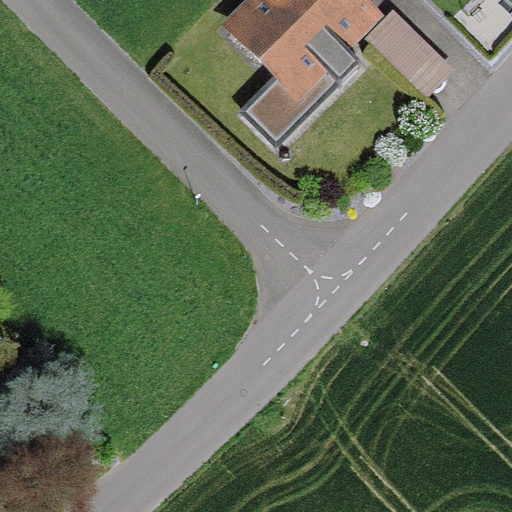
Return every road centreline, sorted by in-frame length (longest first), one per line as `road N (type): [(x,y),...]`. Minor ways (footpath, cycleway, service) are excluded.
road 1 (residential): [(25,0),(325,303)]
road 2 (residential): [(325,303),(105,511)]
road 3 (residential): [(511,96),(325,303)]
